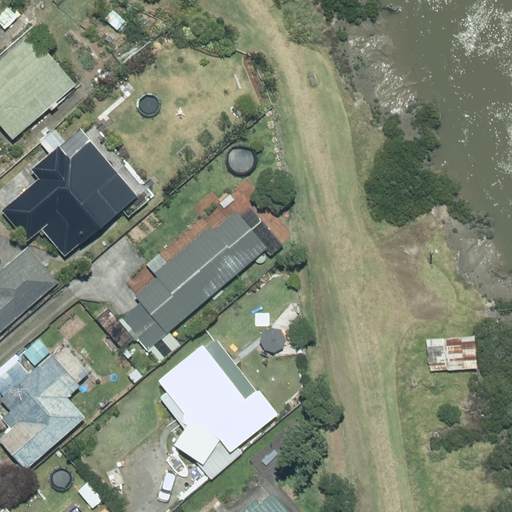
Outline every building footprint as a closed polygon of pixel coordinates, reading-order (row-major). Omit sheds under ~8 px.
[(24,29),(0,49),(0,129),(5,135),(68,81),(24,29)] [(63,153),(50,139),(23,163),(32,173),(0,199),(0,213),(19,237),(35,224),(57,250),(112,205),(110,203),(113,200),(124,211),(130,206),(121,194),(140,180),(119,156),(109,164),(85,136),(63,153)] [(136,300),(117,315),(142,345),(261,244),(230,207),(208,226),(204,221),(148,269),(152,273),(129,292),(136,300)] [(4,264),(0,267),(0,321),(31,295),(36,301),(51,288),(27,261),(12,274),(4,264)] [(108,309),(95,320),(126,356),(139,345),(108,309)] [(171,430),(164,440),(194,459),(207,475),(237,450),(228,438),(231,435),(233,437),(270,408),(251,385),(250,387),(209,334),(196,344),(193,340),(149,375),(175,408),(173,416),(177,420),(171,430)] [(469,334),(423,337),(426,369),(472,366),(469,334)] [(45,350),(0,390),(0,403),(3,407),(0,409),(0,420),(3,425),(0,427),(0,445),(18,466),(77,413),(59,393),(72,381),(70,379),(81,369),(58,343),(47,352),(45,350)] [(75,488),(89,505),(99,497),(84,479),(75,488)] [(217,511),(214,507),(208,511),(285,511),(265,488),(252,500),(248,495),(228,511),(217,511)]
